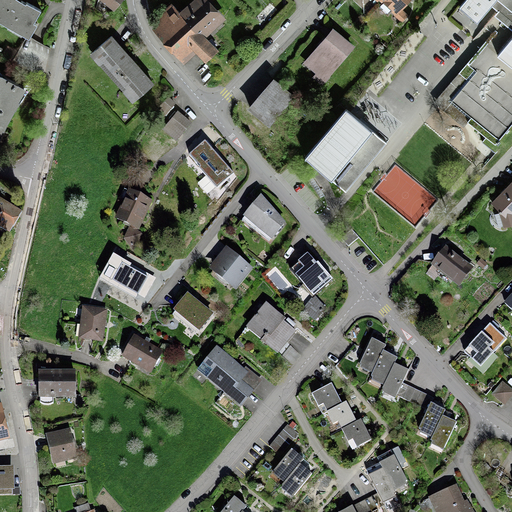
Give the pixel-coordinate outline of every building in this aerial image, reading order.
[(23,0),(0,0),(0,21),(29,38),(44,12),(23,0)] [(123,0),(104,0),(116,9),(123,0)] [(173,4),(153,21),(163,32),(160,35),(181,58),(192,48),(205,62),(220,49),(206,33),(221,19),(204,0),(195,0),(181,13),(173,4)] [(378,0),(377,2),(393,15),(406,0),(378,0)] [(511,0),(477,0),(464,15),(497,44),(451,96),(496,135),(511,116),(511,0)] [(336,22),(306,56),(334,80),(363,46),(336,22)] [(154,83),(111,33),(91,51),(133,100),(154,83)] [(38,91),(2,70),(0,72),(0,142),(6,146),(38,91)] [(277,72),(248,101),(274,126),(302,97),(277,72)] [(168,97),(158,110),(164,114),(174,102),(168,97)] [(351,106),(307,154),(350,194),(395,146),(351,106)] [(190,122),(177,111),(162,128),(175,139),(190,122)] [(216,152),(199,141),(183,165),(200,176),(216,152)] [(511,182),(492,204),(511,221),(511,182)] [(151,201),(126,191),(116,215),(141,225),(151,201)] [(285,225),(261,198),(245,218),(272,239),(285,225)] [(17,212),(0,202),(0,228),(6,232),(17,212)] [(352,228),(341,239),(350,247),(361,236),(352,228)] [(130,229),(125,240),(132,249),(141,232),(130,229)] [(257,268),(225,243),(205,268),(237,294),(257,268)] [(482,271),(451,245),(435,264),(466,290),(482,271)] [(308,255),(291,270),(313,294),(329,280),(308,255)] [(213,312),(189,296),(176,312),(202,330),(213,312)] [(302,327),(266,299),(247,324),(282,352),(302,327)] [(317,300),(305,313),(313,320),(325,307),(317,300)] [(110,302),(82,301),(80,337),(108,338),(110,302)] [(511,342),(511,340),(493,327),(464,365),(484,380),(511,342)] [(166,347),(135,331),(123,354),(155,370),(166,347)] [(385,344),(370,337),(357,366),(372,373),(385,344)] [(263,376),(218,342),(196,371),(241,404),(263,376)] [(396,356),(383,350),(370,379),(383,385),(396,356)] [(409,369),(394,362),(380,391),(396,398),(397,396),(403,383),(409,369)] [(79,370),(38,371),(39,395),(79,394),(79,370)] [(397,396),(403,399),(409,386),(403,383),(397,396)] [(511,390),(503,383),(493,395),(504,404),(511,394),(511,390)] [(403,399),(410,402),(416,389),(409,386),(403,399)] [(333,387),(315,396),(324,414),(342,405),(333,387)] [(410,402),(415,405),(421,392),(416,389),(410,402)] [(415,405),(421,408),(427,395),(421,392),(415,405)] [(434,398),(427,395),(421,408),(428,411),(431,404),(434,398)] [(347,403),(329,412),(338,431),(356,422),(347,403)] [(446,410),(431,404),(428,411),(418,431),(433,438),(443,416),(446,410)] [(5,411),(0,412),(0,438),(12,435),(5,411)] [(458,423),(443,416),(433,438),(430,444),(445,450),(458,423)] [(359,420),(341,430),(351,448),(369,439),(359,420)] [(283,431),(293,439),(298,433),(288,425),(283,431)] [(70,431),(47,437),(53,463),(76,457),(70,431)] [(293,439),(283,431),(279,435),(289,444),(293,439)] [(289,444),(279,435),(274,441),(284,449),(289,444)] [(284,449),(274,441),(269,447),(279,455),(284,449)] [(304,460),(293,450),(272,473),(283,483),(300,464),(304,460)] [(395,457),(381,465),(383,470),(394,490),(408,483),(395,457)] [(310,473),(300,464),(283,483),(278,489),(288,497),(310,473)] [(0,466),(0,491),(12,491),(11,466),(0,466)] [(383,470),(369,477),(377,493),(381,501),(396,493),(394,490),(383,470)] [(472,511),(457,485),(428,501),(433,511),(472,511)] [(377,493),(371,496),(378,509),(384,506),(381,501),(377,493)] [(371,511),(378,509),(371,496),(365,500),(371,511)] [(247,508),(236,497),(222,511),(242,511),(243,511),(247,508)] [(363,511),(371,511),(365,500),(359,503),(363,511)] [(355,511),(363,511),(359,503),(352,506),(355,511)]
